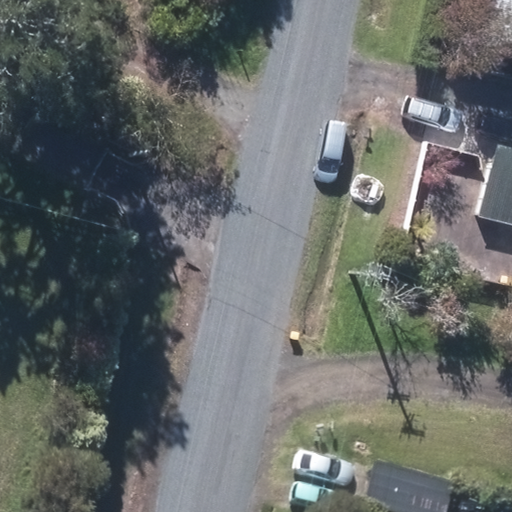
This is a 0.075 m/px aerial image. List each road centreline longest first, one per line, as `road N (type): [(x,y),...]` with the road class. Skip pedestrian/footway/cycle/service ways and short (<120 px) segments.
road 1 (residential): [(200,511),(330,0)]
road 2 (unknown): [(283,179),(0,37)]
road 3 (track): [(228,389),(400,380),(511,394)]
